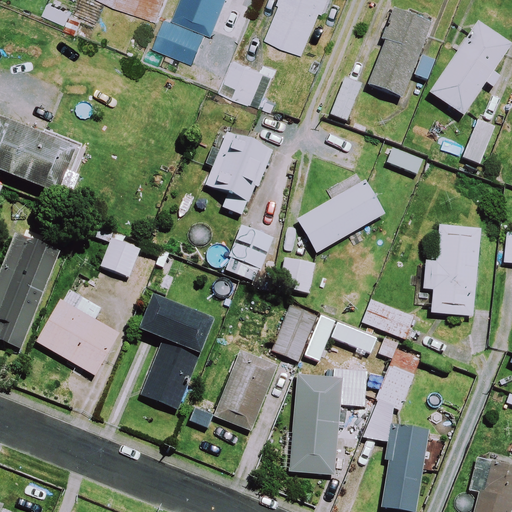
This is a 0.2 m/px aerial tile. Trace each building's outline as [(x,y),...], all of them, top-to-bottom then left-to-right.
[(101,0),(157,21),(164,0),(101,0)] [(229,0),(184,0),(175,22),(168,19),(156,48),(228,78),(222,92),(253,105),(266,74),(233,61),(253,11),(229,1),(229,0)] [(327,0),(285,0),(269,40),(306,55),(327,0)] [(72,13),(50,4),(45,16),(67,25),(72,13)] [(427,26),(394,14),(368,89),(401,101),(427,26)] [(510,47),(477,25),(429,97),(461,119),(484,85),(491,90),(498,80),(491,75),(510,47)] [(360,87),(344,81),(330,118),(346,124),(360,87)] [(495,128),(476,121),(462,158),(481,166),(495,128)] [(73,152),(0,123),(0,176),(55,198),(73,152)] [(270,155),(226,136),(204,188),(227,198),(221,211),(241,219),(253,189),(256,190),(270,155)] [(382,217),(363,185),(296,223),(314,256),(382,217)] [(273,241),(241,228),(223,272),(255,285),(273,241)] [(478,232),(438,228),(435,266),(425,265),(422,292),(432,293),(430,316),(471,319),(478,232)] [(125,239),(98,230),(94,239),(109,245),(100,270),(129,280),(139,251),(123,245),(125,239)] [(56,255),(15,238),(0,276),(0,344),(18,352),(56,255)] [(314,266),(283,261),(278,292),(308,297),(314,266)] [(100,311),(82,301),(75,313),(59,304),(36,346),(94,378),(117,337),(93,324),(100,311)] [(210,324),(150,301),(138,334),(162,343),(141,398),(176,412),(210,324)] [(412,319),(370,302),(361,325),(403,342),(412,319)] [(315,317),(288,307),(270,354),(298,364),(315,317)] [(397,344),(382,337),(374,356),(389,362),(397,344)] [(276,368),(237,353),(212,420),(251,435),(276,368)] [(412,378),(388,369),(375,403),(400,412),(412,378)] [(291,436),(283,435),(279,472),(330,478),(339,406),(362,409),(365,375),(334,372),(333,381),(298,377),(291,436)] [(389,416),(377,412),(370,432),(382,436),(389,416)] [(414,511),(426,433),(389,428),(384,463),(388,463),(381,511),(390,511),(414,511)] [(278,463),(267,459),(259,481),(271,485),(278,463)] [(511,511),(511,468),(481,459),(472,490),(479,492),(473,511),(511,511)]
